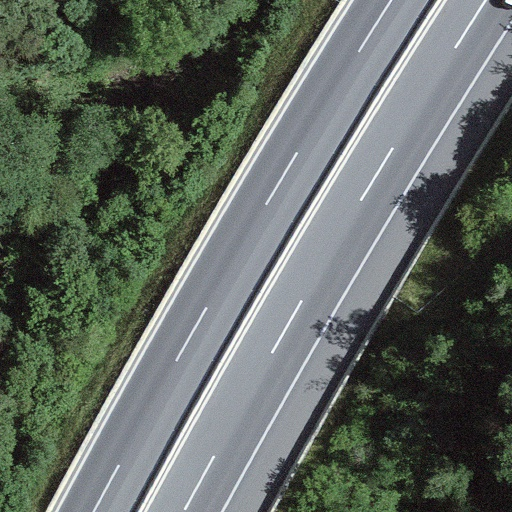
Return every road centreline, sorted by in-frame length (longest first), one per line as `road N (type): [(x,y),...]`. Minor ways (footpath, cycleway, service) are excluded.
road 1 (trunk): [(183,511),(486,0)]
road 2 (trunk): [(392,0),(94,511)]
